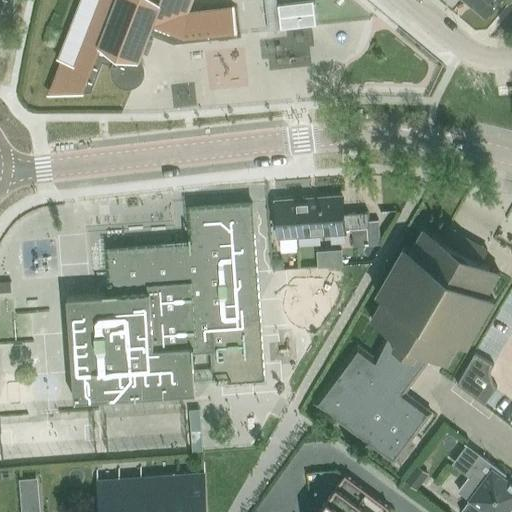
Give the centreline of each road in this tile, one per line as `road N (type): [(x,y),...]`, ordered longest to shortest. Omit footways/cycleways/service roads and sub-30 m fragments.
road 1 (residential): [(0,170),(338,136),(452,143),(511,158)]
road 2 (residential): [(511,58),(467,50),(406,0)]
